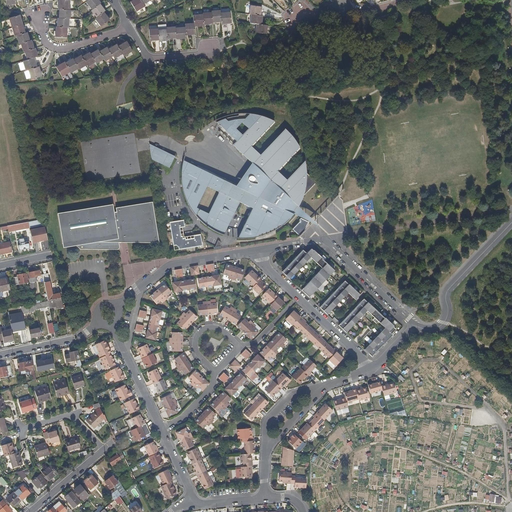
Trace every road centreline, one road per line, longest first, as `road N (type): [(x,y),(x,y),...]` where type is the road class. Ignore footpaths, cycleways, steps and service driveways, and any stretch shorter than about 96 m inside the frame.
road 1 (track): [(355,511),(336,491),(335,473),(358,447),(391,443),(466,475)]
road 2 (residential): [(413,324),(323,240),(259,250)]
road 3 (residential): [(259,250),(171,264),(115,306)]
road 4 (residential): [(511,222),(448,291),(443,323),(428,330),(413,324)]
